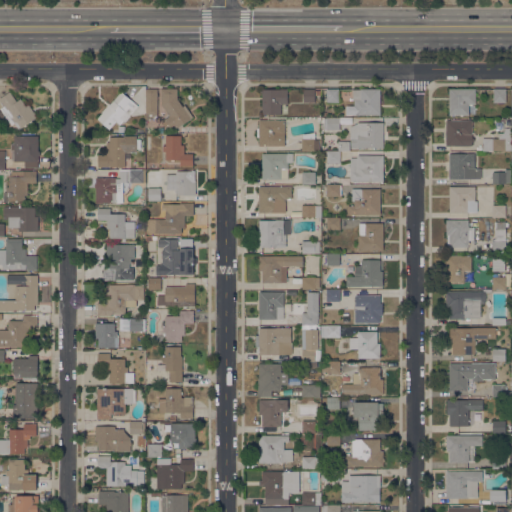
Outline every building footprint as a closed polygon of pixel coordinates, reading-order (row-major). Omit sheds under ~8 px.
[(178,88),(177,99),(191,118),(177,127),(175,124),(170,127),(168,124),(165,126),(161,121),(169,116),(164,108),(163,109),(161,107),(163,106),(161,104),(161,103),(160,103),(160,101),(161,101),(161,96),(160,96),(160,93),(161,93),(161,88),(178,88)] [(280,89),(280,88),(288,88),(287,103),(281,103),(281,114),(262,114),(262,89),(280,89)] [(315,89),(315,102),(303,102),(304,88),(315,89)] [(157,89),(157,93),(158,93),(158,96),(157,96),(157,99),(159,99),(159,101),(157,101),(157,106),(159,106),(159,108),(157,108),(157,119),(146,119),(146,89),(157,89)] [(339,89),(339,101),(327,102),(326,89),(339,89)] [(380,89),(380,114),(354,114),(354,100),(353,100),(353,89),(361,89),(380,89)] [(475,89),(475,104),(468,104),(468,115),(449,115),(449,89),(475,89)] [(506,89),(506,102),(493,102),(493,89),(506,89)] [(0,109),(4,106),(0,100),(0,97),(7,92),(8,92),(10,91),(17,101),(20,99),(26,106),(28,104),(37,116),(21,128),(20,127),(18,128),(14,123),(11,125),(0,109)] [(109,103),(110,104),(122,91),(137,105),(130,115),(125,122),(123,120),(119,125),(116,122),(109,129),(97,118),(102,112),(109,103)] [(339,118),(339,129),(324,129),(324,122),(321,122),(321,118),(339,118)] [(285,120),(285,146),(259,146),(259,137),(257,137),(257,128),(259,128),(259,120),(285,120)] [(472,120),(472,145),(465,145),(465,146),(446,146),(446,120),(472,120)] [(383,122),(383,147),(365,147),(365,148),(351,148),(351,139),(350,139),(350,126),(358,123),(358,122),(383,122)] [(511,150),(483,151),(483,139),(499,138),(498,133),(504,133),(504,131),(505,131),(505,128),(511,128),(511,150)] [(302,138),(303,134),(315,132),(315,138),(315,140),(317,140),(317,145),(315,145),(315,150),(302,150),(302,138)] [(98,154),(106,154),(106,137),(124,136),(124,135),(137,135),(137,139),(141,139),(141,149),(137,149),(137,151),(125,151),(125,166),(110,166),(110,167),(98,167),(98,154)] [(181,135),(181,144),(184,144),(184,153),(193,154),(193,165),(180,165),(180,159),(174,159),(174,161),(171,161),(171,159),(166,159),(166,151),(163,151),(163,145),(166,145),(166,135),(181,135)] [(14,136),(38,136),(38,151),(40,151),(40,155),(38,155),(38,167),(24,167),(24,161),(11,161),(11,144),(14,144),(14,136)] [(340,163),(322,163),(322,152),(327,152),(327,150),(338,150),(338,141),(349,141),(349,150),(340,150),(340,152),(340,163)] [(293,153),(293,162),(288,162),(288,178),(281,178),(281,179),(262,179),(262,153),(293,153)] [(475,154),(475,169),(481,169),(481,178),(449,178),(449,153),(475,154)] [(353,181),(350,181),(350,158),(357,158),(357,155),(383,155),(383,181),(353,181)] [(505,172),(505,169),(510,169),(510,182),(505,182),(505,183),(492,183),(492,172),(505,172)] [(116,177),(116,178),(121,178),(121,176),(119,176),(119,170),(145,170),(145,182),(121,182),(121,184),(117,184),(117,186),(118,186),(118,191),(117,191),(117,192),(120,192),(120,202),(112,202),(112,203),(96,203),(96,188),(94,188),(94,183),(96,183),(96,177),(116,177)] [(159,185),(159,170),(146,170),(146,186),(159,185)] [(36,171),(36,182),(28,182),(28,195),(24,195),(24,201),(4,201),(4,192),(6,192),(6,187),(9,187),(9,174),(11,174),(11,171),(36,171)] [(176,174),(176,171),(192,171),(192,180),(195,180),(195,195),(176,195),(176,189),(167,189),(167,174),(176,174)] [(315,172),(315,184),(302,184),(302,172),(315,172)] [(326,196),(326,185),(340,185),(340,196),(326,196)] [(291,186),(291,198),(285,198),(285,201),(286,201),(285,212),(258,212),(259,186),(291,186)] [(475,186),(475,201),(477,201),(477,212),(468,212),(449,212),(449,186),(475,186)] [(161,188),(161,200),(148,200),(148,199),(146,199),(146,188),(148,188),(148,187),(161,188)] [(380,188),(380,214),(348,214),(348,206),(354,206),(354,198),(352,198),(352,188),(380,188)] [(162,209),(162,204),(180,204),(180,202),(194,202),(194,215),(185,215),(185,227),(182,227),(182,233),(155,233),(155,219),(161,219),(161,217),(164,217),(164,219),(165,219),(165,209),(162,209)] [(315,205),(321,205),(321,217),(301,217),(301,205),(315,205)] [(505,205),(505,217),(492,217),(492,205),(505,205)] [(20,206),(20,207),(36,207),(36,216),(38,216),(38,230),(19,231),(18,227),(8,227),(8,219),(4,219),(4,206),(20,206)] [(110,208),(110,213),(125,213),(125,222),(135,221),(135,238),(109,238),(109,228),(107,228),(107,220),(98,220),(98,208),(110,208)] [(340,229),(327,229),(326,218),(340,218),(340,229)] [(275,220),(275,219),(291,219),(291,234),(286,234),(286,247),(259,247),(259,220),(275,220)] [(468,219),(468,227),(474,227),(474,240),(468,240),(468,242),(469,242),(469,244),(468,244),(468,247),(449,247),(449,246),(447,246),(447,235),(446,235),(446,219),(468,219)] [(505,221),(505,241),(506,241),(506,253),(492,253),(492,241),(495,241),(495,221),(505,221)] [(383,250),(358,250),(358,235),(359,235),(359,223),(383,223),(383,250)] [(22,238),(22,249),(26,249),(26,255),(37,255),(37,270),(3,269),(3,266),(2,266),(2,264),(0,264),(0,249),(6,249),(6,238),(22,238)] [(165,238),(165,239),(177,239),(177,250),(180,250),(180,248),(180,238),(193,238),(193,257),(196,257),(196,264),(193,264),(193,274),(166,274),(166,275),(156,275),(156,265),(160,265),(160,264),(162,264),(162,250),(163,250),(163,247),(158,247),(158,238),(165,238)] [(315,241),(320,241),(320,252),(315,252),(315,253),(302,253),(302,241),(315,241)] [(134,244),(134,258),(131,258),(131,262),(129,262),(129,267),(134,267),(134,280),(103,280),(103,268),(109,268),(109,259),(106,259),(106,244),(134,244)] [(339,254),(339,265),(327,265),(327,254),(339,254)] [(303,256),(303,266),(286,266),(286,282),(262,282),(262,271),(259,271),(259,255),(303,256)] [(471,256),(471,270),(464,270),(464,283),(446,283),(446,255),(471,256)] [(346,276),(354,276),(354,265),(361,265),(361,264),(360,264),(360,261),(361,261),(361,260),(380,260),(380,271),(382,271),(383,286),(379,286),(361,286),(346,286),(346,276)] [(35,305),(35,310),(19,310),(19,311),(0,311),(0,300),(15,300),(15,286),(22,286),(22,284),(7,284),(7,275),(38,275),(38,305),(35,305)] [(302,277),(320,277),(320,288),(315,288),(315,289),(302,289),(302,277)] [(506,277),(510,277),(510,285),(506,285),(506,289),(492,289),(492,277),(506,277)] [(161,278),(161,289),(148,289),(148,278),(161,278)] [(165,305),(157,305),(157,295),(165,295),(165,286),(185,287),(186,283),(195,283),(195,306),(165,306),(165,305)] [(135,284),(135,285),(144,285),(144,300),(136,300),(136,306),(125,306),(125,314),(111,314),(111,316),(97,316),(97,302),(106,302),(106,291),(109,291),(109,284),(135,284)] [(340,290),(340,301),(326,301),(326,290),(340,290)] [(284,292),(284,307),(280,307),(280,317),(277,317),(277,319),(259,319),(259,291),(284,292)] [(485,292),(485,303),(480,303),(480,318),(468,318),(468,319),(449,318),(449,307),(446,307),(446,291),(485,292)] [(319,292),(319,314),(318,314),(318,323),(316,323),(316,325),(302,325),(302,313),(307,313),(307,292),(319,292)] [(368,295),(368,294),(370,294),(370,295),(380,295),(380,322),(355,322),(355,295),(368,295)] [(165,316),(179,316),(179,310),(194,310),(194,323),(185,323),(185,341),(157,341),(157,335),(165,335),(165,332),(162,332),(162,327),(165,327),(165,316)] [(0,330),(8,330),(8,321),(23,321),(23,315),(37,315),(37,328),(28,328),(28,346),(0,346),(0,330)] [(506,317),(506,325),(492,325),(492,318),(506,317)] [(130,319),(142,319),(142,331),(130,331),(130,319)] [(115,323),(115,331),(117,331),(117,337),(115,337),(115,347),(98,347),(98,337),(95,337),(95,323),(115,323)] [(340,325),(340,337),(320,337),(320,325),(340,325)] [(259,347),(255,346),(256,335),(259,335),(259,328),(276,328),(276,327),(291,327),(291,342),(292,342),(291,354),(259,354),(259,347)] [(496,327),(496,338),(475,338),(475,340),(477,340),(477,352),(475,352),(475,354),(452,354),(452,343),(450,343),(450,327),(496,327)] [(315,361),(302,361),(302,348),(305,348),(305,328),(318,328),(318,348),(315,348),(315,361)] [(358,337),(358,336),(356,336),(356,334),(358,334),(358,331),(377,331),(377,343),(380,343),(380,358),(358,358),(358,349),(349,349),(349,337),(358,337)] [(182,382),(169,382),(169,371),(165,371),(165,362),(162,362),(162,357),(165,357),(165,346),(181,346),(180,356),(182,356),(182,382)] [(505,348),(505,361),(493,361),(492,348),(505,348)] [(106,373),(106,365),(98,365),(98,353),(110,353),(110,358),(125,358),(125,367),(128,367),(128,372),(134,372),(134,383),(123,383),(123,384),(120,384),(120,383),(115,383),(115,384),(112,384),(112,383),(110,383),(110,373),(106,373)] [(28,358),(28,355),(38,355),(38,377),(37,377),(37,379),(22,379),(22,377),(20,377),(20,379),(14,379),(14,358),(28,358)] [(317,367),(316,367),(316,370),(310,370),(310,367),(302,367),(302,362),(317,362),(317,367)] [(327,372),(322,371),(322,362),(346,362),(346,373),(327,373),(327,372)] [(341,384),(353,384),(353,373),(358,373),(358,368),(361,368),(361,367),(373,367),(373,362),(383,362),(383,394),(342,394),(341,384)] [(281,363),(281,372),(288,372),(288,384),(281,384),(281,390),(272,390),(272,397),(258,397),(258,378),(259,378),(259,363),(281,363)] [(480,363),(480,368),(474,368),(474,378),(467,378),(467,397),(450,397),(450,391),(449,391),(449,363),(480,363)] [(38,383),(38,418),(17,418),(17,416),(13,416),(13,404),(16,404),(16,383),(38,383)] [(320,385),(320,397),(302,396),(302,384),(320,385)] [(505,384),(505,397),(492,397),(492,384),(505,384)] [(133,388),(133,389),(136,389),(136,403),(133,403),(125,403),(125,414),(111,414),(111,419),(97,419),(97,388),(133,388)] [(181,388),(181,391),(182,391),(182,394),(181,394),(181,397),(184,397),(184,396),(193,396),(193,412),(195,412),(195,417),(193,417),(193,418),(180,418),(180,412),(159,412),(158,399),(165,399),(165,388),(181,388)] [(327,398),(339,398),(339,409),(327,409),(327,398)] [(259,414),(259,399),(288,399),(288,412),(281,411),(281,426),(276,426),(276,431),(263,431),(264,426),(262,426),(262,414),(259,414)] [(483,399),(483,409),(468,409),(468,426),(449,426),(449,414),(446,414),(447,399),(483,399)] [(378,402),(378,403),(383,403),(383,430),(358,430),(358,417),(354,417),(354,402),(378,402)] [(302,420),(315,420),(315,432),(302,432),(302,420)] [(492,420),(505,420),(505,433),(493,433),(492,420)] [(145,422),(145,433),(143,433),(143,434),(130,434),(130,422),(145,422)] [(24,423),(36,423),(36,435),(30,435),(30,439),(27,439),(27,448),(25,448),(24,453),(0,453),(0,439),(9,439),(9,437),(7,437),(7,430),(9,430),(9,429),(24,429),(24,423)] [(195,423),(195,438),(196,438),(196,443),(195,443),(195,448),(178,448),(178,443),(170,443),(170,423),(195,423)] [(115,426),(115,429),(124,429),(124,431),(129,437),(130,437),(130,451),(114,451),(114,450),(98,450),(98,441),(95,441),(95,426),(115,426)] [(327,434),(340,434),(340,445),(327,445),(327,434)] [(289,435),(289,441),(284,441),(284,450),(291,450),(292,461),(285,461),(285,462),(259,463),(259,435),(289,435)] [(482,435),(482,445),(468,445),(468,462),(449,462),(449,450),(446,450),(446,435),(482,435)] [(380,439),(380,451),(383,451),(383,458),(384,458),(384,461),(383,462),(383,466),(342,466),(342,455),(352,455),(352,441),(356,439),(380,439)] [(162,444),(162,456),(147,456),(147,444),(162,444)] [(144,470),(144,485),(106,485),(106,467),(97,467),(97,456),(110,456),(110,461),(125,461),(125,465),(131,465),(131,470),(138,470),(144,470)] [(302,456),(317,456),(317,458),(321,458),(321,469),(302,468),(302,456)] [(492,456),(506,456),(506,468),(492,468),(492,456)] [(180,464),(180,459),(193,459),(193,471),(184,471),(184,483),(181,483),(181,489),(157,488),(157,458),(171,458),(171,464),(180,464)] [(25,459),(25,469),(28,469),(28,474),(37,474),(37,490),(24,490),(24,489),(9,489),(9,484),(1,484),(1,475),(6,475),(6,470),(8,470),(8,459),(25,459)] [(327,480),(321,480),(321,470),(340,470),(340,481),(327,481),(327,480)] [(299,471),(299,493),(289,493),(288,504),(265,504),(265,486),(262,486),(262,485),(259,485),(259,480),(262,480),(262,471),(299,471)] [(482,471),(482,481),(483,481),(483,492),(478,492),(478,498),(467,497),(467,498),(446,498),(446,471),(482,471)] [(349,481),(341,481),(340,503),(379,504),(380,475),(349,474),(349,481)] [(489,501),(489,489),(505,489),(506,504),(492,504),(492,501),(489,501)] [(128,511),(106,511),(106,504),(99,504),(99,491),(114,491),(114,492),(128,492),(128,511)] [(321,492),(321,497),(320,497),(320,504),(302,504),(302,492),(321,492)] [(38,506),(39,506),(39,511),(9,511),(9,504),(12,504),(12,498),(15,498),(15,495),(38,495),(38,506)] [(188,495),(188,511),(161,511),(161,495),(188,495)]
